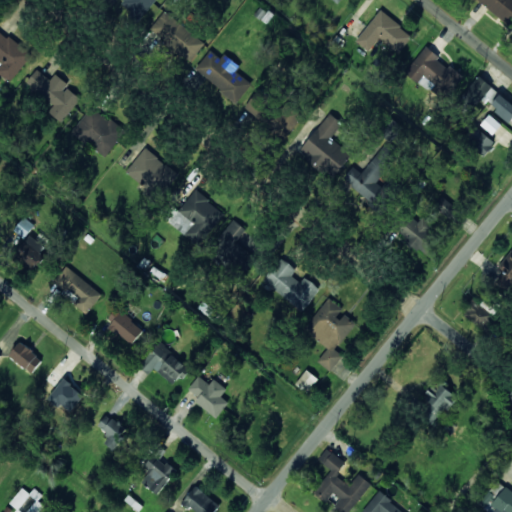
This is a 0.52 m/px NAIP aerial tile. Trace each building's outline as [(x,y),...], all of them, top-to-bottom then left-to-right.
[(122,0),(143,16),(155,0),(122,0)] [(511,0),(479,0),(509,25),(511,22),(511,0)] [(413,35),(380,10),(356,41),(369,51),(379,39),(398,53),(413,35)] [(190,62),(205,43),(164,11),(149,30),(190,62)] [(0,69),(10,79),(32,56),(0,27),(0,69)] [(449,93),(462,76),(438,57),(439,56),(425,45),(405,72),(426,88),(432,80),(449,93)] [(195,69),(237,102),(252,83),(236,71),(240,66),(224,53),(221,58),(210,49),(195,69)] [(61,122),(81,98),(66,86),(68,83),(55,73),(50,79),(38,69),(26,84),(53,106),(48,112),(61,122)] [(472,109),(483,97),(490,104),(500,93),(480,76),(460,98),(472,109)] [(244,107),(258,118),(273,99),(259,88),(244,107)] [(490,105),(510,123),(511,121),(511,103),(501,94),(490,105)] [(299,111),(281,105),(272,132),(290,138),(299,111)] [(72,132),(106,157),(125,131),(91,106),(72,132)] [(334,176),(351,154),(330,138),(342,122),(329,113),(298,154),(320,171),(323,168),(334,176)] [(492,134),(501,124),(489,114),(481,124),(492,134)] [(403,126),(388,116),(377,133),(392,143),(403,126)] [(495,143),(476,126),(463,139),(483,157),(495,143)] [(362,173),(353,166),(343,179),(373,202),(384,188),(377,183),(397,155),(383,145),(362,173)] [(159,198),(179,174),(146,147),(126,171),(159,198)] [(225,212),(197,191),(172,224),(186,235),(190,229),(205,240),(225,212)] [(434,206),(449,219),(458,208),(442,196),(434,206)] [(428,252),(440,226),(421,218),(419,221),(407,216),(397,238),(428,252)] [(217,244),(244,260),(258,237),(230,220),(217,244)] [(40,252),(45,246),(30,234),(16,252),(36,268),(46,256),(40,252)] [(511,282),(511,249),(497,266),(503,271),(494,280),(505,290),(511,282)] [(304,276),(301,282),(291,275),(296,268),(281,257),(263,283),(303,311),(320,287),(304,276)] [(86,313),(102,293),(66,266),(54,281),(77,299),(73,303),(86,313)] [(330,371),(343,355),(335,349),(356,323),(343,312),(344,310),(329,297),(303,329),(327,349),(318,360),(330,371)] [(494,316),(491,313),(498,304),(489,297),(482,306),(474,299),(463,313),(483,330),(494,316)] [(144,329),(117,307),(106,321),(133,343),(144,329)] [(32,373),(43,359),(20,341),(9,355),(32,373)] [(190,368),(160,342),(139,364),(148,372),(153,367),(174,386),(190,368)] [(296,385),(308,393),(318,377),(305,369),(296,385)] [(229,403),(221,396),(227,389),(214,378),(209,384),(199,375),(188,388),(198,397),(195,400),(216,418),(229,403)] [(85,394),(64,378),(49,397),(70,413),(85,394)] [(436,390),(433,388),(415,412),(433,426),(456,395),(440,384),(436,390)] [(98,424),(110,434),(103,441),(114,450),(129,431),(107,413),(98,424)] [(349,511),(371,483),(358,474),(349,486),(335,475),(346,462),(327,448),(318,459),(333,470),(315,494),(326,502),(332,494),(339,499),(335,505),(343,511),(349,511)] [(142,481),(157,494),(176,472),(154,453),(143,467),(149,472),(142,481)] [(489,511),(511,511),(511,491),(498,479),(478,502),(489,511)] [(213,511),(220,502),(194,486),(183,504),(196,511),(213,511)] [(33,511),(41,511),(46,506),(38,500),(43,494),(34,488),(30,493),(22,487),(8,504),(18,511),(22,511),(27,506),(33,511)] [(405,511),(378,491),(361,511),(405,511)]
